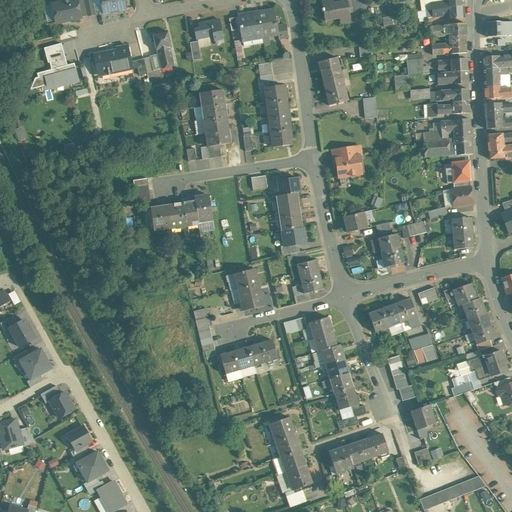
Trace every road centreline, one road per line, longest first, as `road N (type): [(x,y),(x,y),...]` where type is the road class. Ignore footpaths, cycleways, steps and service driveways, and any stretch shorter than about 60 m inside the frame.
road 1 (track): [(279,313),(304,401),(219,426),(176,280)]
road 2 (residential): [(474,0),(485,250)]
road 3 (track): [(167,182),(149,166),(128,168),(118,178),(119,201),(134,291),(176,280)]
road 4 (residential): [(346,295),(394,417),(315,446)]
road 5 (residential): [(295,0),(315,159)]
road 6 (residential): [(146,511),(65,374)]
road 7 (residential): [(315,159),(167,182)]
road 8 (residential): [(487,261),(346,295)]
road 9 (residential): [(315,159),(346,295)]
road 10 (residential): [(346,295),(230,327)]
